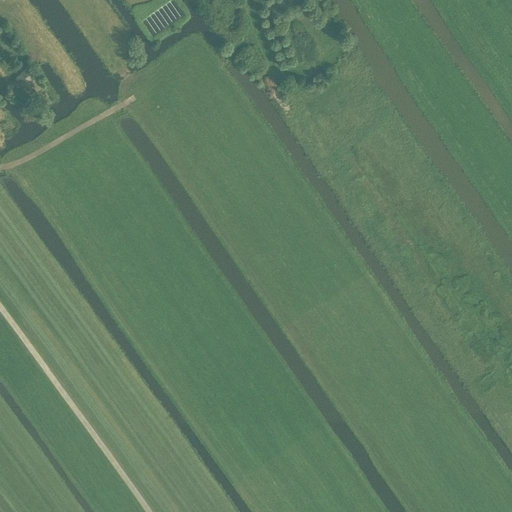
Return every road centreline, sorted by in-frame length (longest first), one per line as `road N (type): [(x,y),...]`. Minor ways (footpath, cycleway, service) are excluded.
road 1 (track): [(149,511),(0,306)]
road 2 (track): [(0,168),(134,97)]
